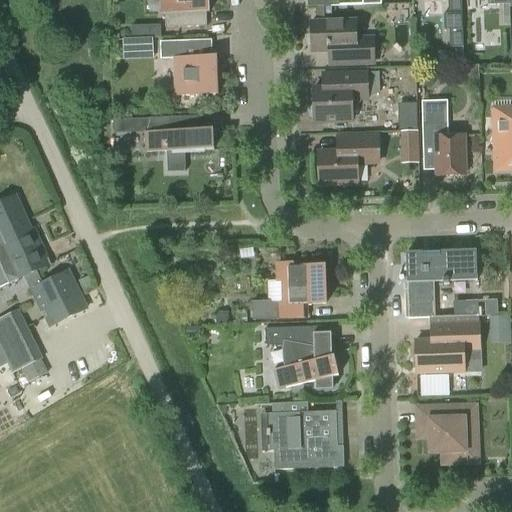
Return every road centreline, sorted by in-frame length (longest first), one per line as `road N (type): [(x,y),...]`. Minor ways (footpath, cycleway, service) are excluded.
road 1 (unclassified): [(0,43),(213,511)]
road 2 (residential): [(377,233),(299,233),(274,217),(264,186),(260,64),(247,0)]
road 3 (residential): [(395,511),(377,233)]
road 4 (residential): [(511,225),(377,233)]
